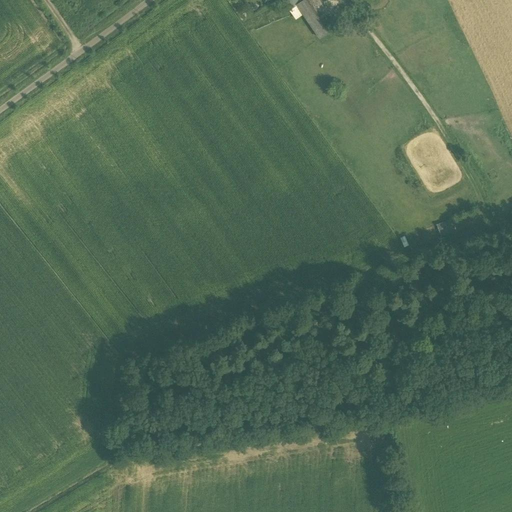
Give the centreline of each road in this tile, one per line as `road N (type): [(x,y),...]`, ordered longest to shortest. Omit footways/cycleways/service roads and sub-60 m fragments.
road 1 (track): [(416,511),(380,267),(472,229),(481,201),(437,121),(342,0)]
road 2 (unclassified): [(0,110),(150,0)]
